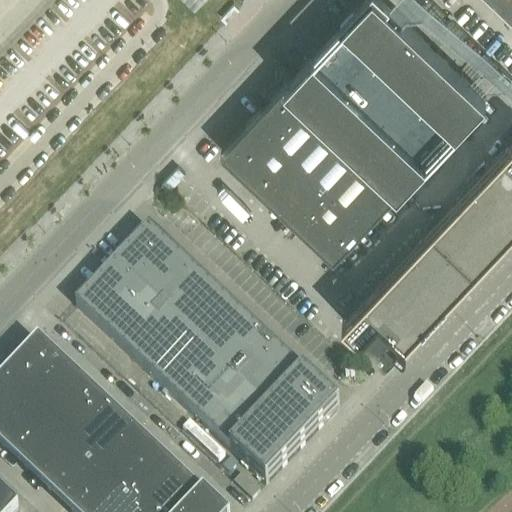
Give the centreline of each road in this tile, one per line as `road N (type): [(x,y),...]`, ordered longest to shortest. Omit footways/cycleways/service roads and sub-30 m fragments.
road 1 (unknown): [(164,132),(303,267),(335,278),(507,93),(499,73),(423,0)]
road 2 (unclassified): [(0,309),(286,0)]
road 3 (unclassified): [(291,511),(511,276)]
road 4 (unknown): [(9,299),(228,511)]
